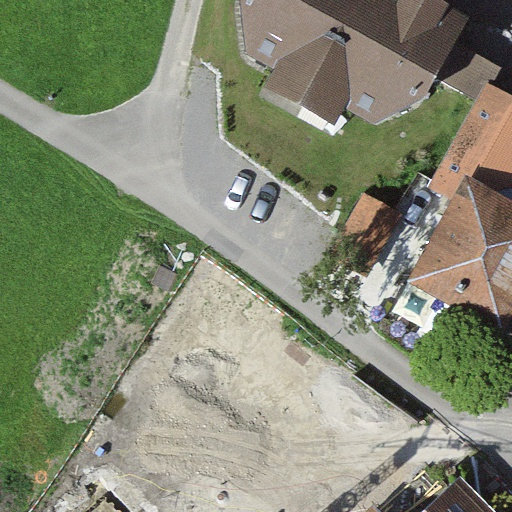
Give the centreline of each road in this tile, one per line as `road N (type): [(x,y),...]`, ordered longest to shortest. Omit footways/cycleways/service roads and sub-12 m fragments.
road 1 (residential): [(511,440),(483,428),(257,261),(0,100)]
road 2 (track): [(189,0),(138,187)]
